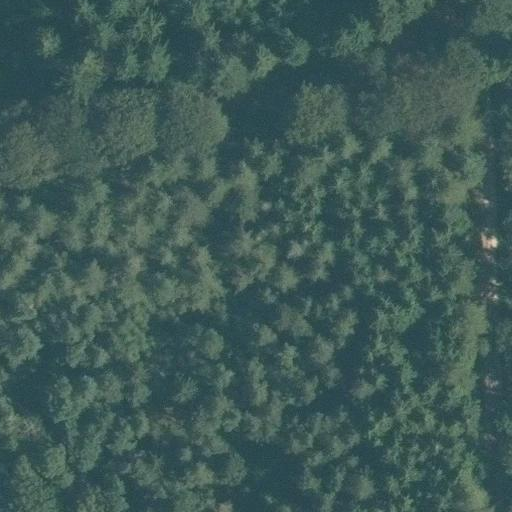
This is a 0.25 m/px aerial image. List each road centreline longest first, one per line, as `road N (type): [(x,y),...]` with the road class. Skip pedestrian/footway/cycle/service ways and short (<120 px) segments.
road 1 (track): [(466,72),(0,123)]
road 2 (track): [(482,511),(466,72)]
